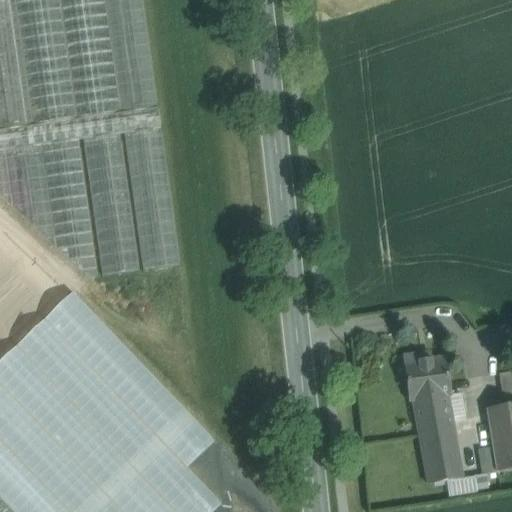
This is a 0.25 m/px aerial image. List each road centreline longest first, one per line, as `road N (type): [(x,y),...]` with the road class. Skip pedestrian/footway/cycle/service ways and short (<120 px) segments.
road 1 (secondary): [(260,0),(315,511)]
road 2 (track): [(511,327),(469,332),(456,319),(295,335)]
